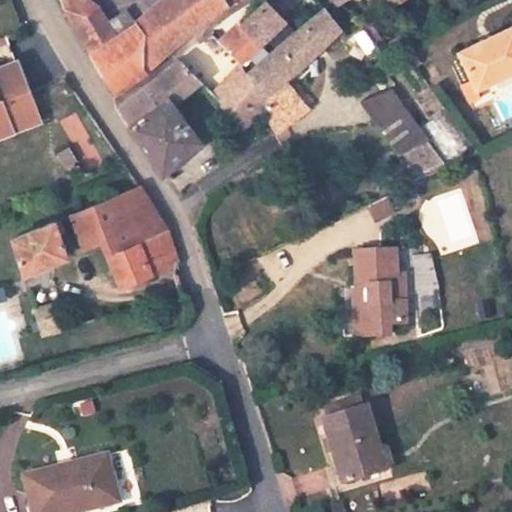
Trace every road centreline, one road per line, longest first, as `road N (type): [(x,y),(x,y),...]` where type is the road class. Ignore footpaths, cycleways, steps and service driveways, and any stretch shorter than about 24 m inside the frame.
road 1 (unclassified): [(44,0),(174,231),(214,340)]
road 2 (residential): [(0,398),(214,340)]
road 3 (unknown): [(94,94),(140,82),(249,0)]
road 4 (unclassified): [(214,340),(272,511)]
